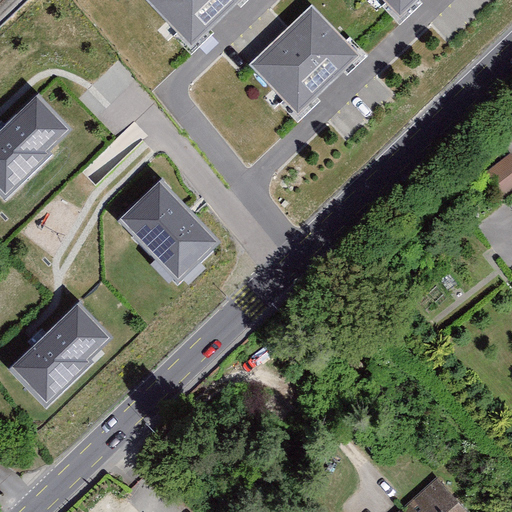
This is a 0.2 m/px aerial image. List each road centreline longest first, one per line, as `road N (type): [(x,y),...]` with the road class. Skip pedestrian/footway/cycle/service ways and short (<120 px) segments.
road 1 (primary): [(28,511),(511,48)]
road 2 (unknown): [(93,449),(118,466),(231,380),(258,379),(311,409),(382,501)]
road 3 (track): [(165,137),(100,198),(60,265)]
